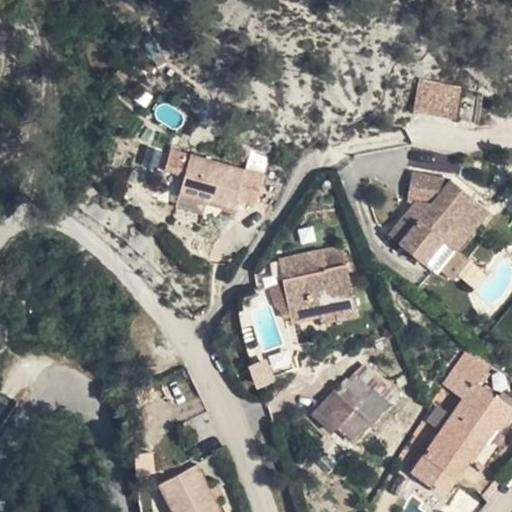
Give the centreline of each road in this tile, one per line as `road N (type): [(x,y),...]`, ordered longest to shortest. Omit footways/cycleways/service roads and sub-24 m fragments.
road 1 (unclassified): [(264,511),(231,417),(179,332),(86,233),(44,214),(0,236)]
road 2 (unknown): [(179,332),(338,152),(408,139)]
road 3 (residential): [(5,511),(13,456),(38,394),(65,385),(89,408),(122,511)]
